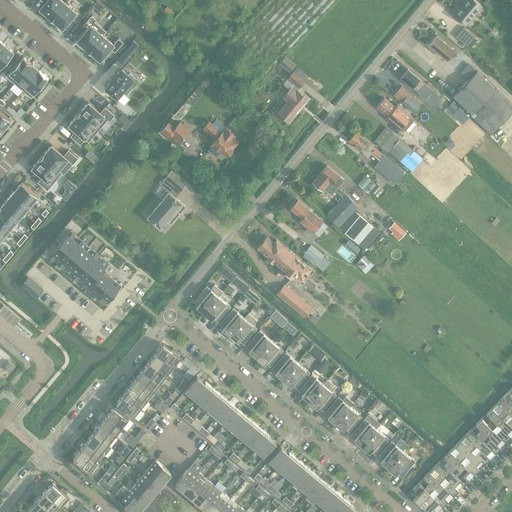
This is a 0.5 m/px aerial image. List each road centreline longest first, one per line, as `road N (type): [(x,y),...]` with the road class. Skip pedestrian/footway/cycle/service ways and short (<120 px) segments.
road 1 (residential): [(169,315),(430,0)]
road 2 (residential): [(401,511),(169,315)]
road 3 (residential): [(0,172),(82,74),(0,5)]
road 4 (residential): [(47,458),(169,315)]
